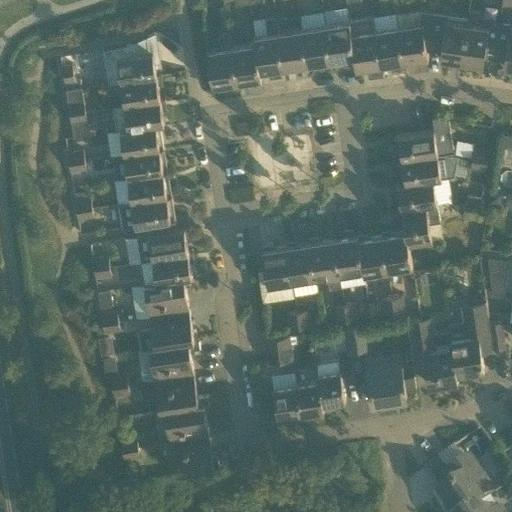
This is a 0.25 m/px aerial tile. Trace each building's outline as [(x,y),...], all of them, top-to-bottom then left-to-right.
[(440,58),(461,61),(467,22),(468,17),(421,10),(423,21),(428,49),(441,51),(440,58)] [(303,27),(302,27),(307,63),(331,59),(326,24),(323,11),(301,15),(303,27)] [(374,17),(375,28),(380,65),(390,63),(404,61),(399,25),(398,25),(396,13),(374,17)] [(255,35),(256,42),(262,78),(261,70),(284,67),(278,31),(276,16),(265,18),(268,33),(255,35)] [(467,22),(461,61),(461,66),(470,67),(471,63),(483,64),(484,57),(494,58),(499,21),(488,19),(487,25),(467,22)] [(350,20),(326,24),(331,59),(355,56),(352,32),(350,20)] [(423,21),(399,25),(404,61),(429,57),(428,49),(423,21)] [(504,67),(511,68),(511,27),(511,28),(511,23),(499,21),(494,58),(505,60),(504,67)] [(302,27),(278,31),(284,67),(307,63),(302,27)] [(375,28),(352,32),(355,56),(358,68),(380,65),(375,28)] [(223,84),(238,82),(232,46),(230,31),(219,33),(221,48),(208,50),(214,90),(224,89),(223,84)] [(238,82),(262,78),(256,42),(232,46),(238,82)] [(122,81),(157,75),(155,61),(160,60),(158,50),(118,57),(122,81)] [(63,65),(65,81),(75,79),(73,64),(63,65)] [(126,104),(161,100),(157,75),(122,81),(126,104)] [(66,89),(68,102),(85,100),(83,86),(66,89)] [(68,102),(70,112),(86,110),(85,100),(68,102)] [(121,129),(157,124),(165,123),(161,100),(126,104),(113,106),(117,130),(121,129)] [(91,109),(86,110),(70,112),(74,137),(95,133),(91,109)] [(448,115),(433,117),(434,129),(399,134),(402,158),(438,153),(451,151),(453,151),(451,135),(448,115)] [(121,129),(125,153),(160,148),(157,124),(121,129)] [(474,147),(472,157),(488,160),(490,149),(474,147)] [(160,148),(125,153),(129,177),(164,172),(160,148)] [(83,149),(68,152),(69,161),(85,159),(83,149)] [(400,168),(403,184),(433,179),(454,175),(455,154),(452,154),(451,151),(438,153),(402,158),(404,168),(400,168)] [(488,160),(472,157),(470,169),(487,171),(488,160)] [(85,159),(69,161),(71,172),(86,169),(85,159)] [(164,172),(129,177),(133,200),(168,195),(164,172)] [(437,203),(433,179),(403,184),(398,184),(402,208),(437,203)] [(119,203),(121,215),(123,227),(171,218),(168,195),(133,200),(119,203)] [(465,206),(481,209),(483,197),(467,195),(465,206)] [(91,197),(75,199),(77,209),(92,207),(91,197)] [(440,221),(437,203),(402,208),(406,231),(408,242),(432,239),(429,223),(440,221)] [(465,206),(463,217),(480,219),(481,209),(465,206)] [(92,207),(77,209),(78,219),(94,217),(92,207)] [(189,253),(187,239),(191,238),(190,227),(149,233),(138,235),(141,260),(154,258),(189,253)] [(406,231),(383,234),(389,271),(412,267),(408,242),(406,231)] [(358,233),(334,237),(340,274),(364,271),(359,238),(358,233)] [(365,275),(387,271),(389,271),(383,234),(359,238),(364,271),(365,275)] [(342,286),(340,274),(334,237),(310,241),(316,278),(328,276),(330,288),(342,286)] [(310,241),(287,245),(293,281),(316,278),(310,241)] [(268,285),(271,285),(272,292),(292,289),(290,282),(293,281),(287,245),(273,247),(272,243),(262,244),(268,285)] [(154,258),(157,282),(185,278),(193,276),(189,253),(154,258)] [(109,255),(93,257),(94,267),(110,264),(109,255)] [(94,267),(96,277),(112,275),(110,264),(94,267)] [(185,278),(157,282),(145,283),(150,315),(190,309),(185,278)] [(403,294),(393,296),(396,312),(405,311),(403,294)] [(396,312),(393,296),(382,298),(384,314),(396,312)] [(345,302),(347,320),(358,318),(355,301),(345,302)] [(347,320),(345,302),(334,304),(337,321),(347,320)] [(460,305),(463,321),(465,336),(451,338),(453,346),(457,373),(484,369),(479,335),(492,333),(490,323),(486,302),(460,305)] [(117,309),(101,312),(104,322),(119,320),(117,309)] [(150,348),(194,340),(190,309),(150,315),(152,327),(139,329),(142,349),(150,348)] [(308,309),(298,311),(301,327),(311,326),(308,309)] [(301,327),(298,311),(287,312),(289,329),(301,327)] [(434,316),(421,317),(407,320),(413,354),(425,352),(430,385),(458,381),(457,373),(453,346),(439,349),(434,316)] [(119,320),(104,322),(106,332),(121,329),(119,320)] [(490,323),(492,333),(494,349),(506,347),(502,322),(490,323)] [(367,349),(363,323),(346,326),(350,352),(367,349)] [(290,347),(288,335),(266,338),(268,350),(290,347)] [(194,340),(150,348),(155,379),(195,373),(191,350),(201,348),(199,339),(194,340)] [(290,347),(268,350),(270,362),(292,359),(290,347)] [(366,359),(373,402),(407,397),(400,353),(366,359)] [(338,360),(318,363),(320,379),(324,410),(335,408),(334,401),(346,399),(344,384),(355,382),(351,359),(338,361),(338,360)] [(127,373),(111,375),(113,386),(129,383),(127,373)] [(195,373),(155,379),(160,412),(165,412),(204,404),(209,404),(208,395),(198,396),(195,373)] [(312,412),(324,410),(320,379),(298,383),(303,420),(313,418),(312,412)] [(129,383),(113,386),(115,395),(130,393),(129,383)] [(292,422),(303,420),(298,383),(273,386),(278,417),(290,415),(292,422)] [(204,404),(165,412),(170,442),(210,436),(204,404)] [(213,459),(210,436),(170,442),(175,473),(219,467),(218,458),(213,459)] [(137,437),(121,439),(123,449),(139,447),(137,437)] [(139,447),(123,449),(125,459),(140,456),(139,447)] [(433,498),(441,511),(465,511),(475,506),(479,503),(471,490),(483,481),(468,458),(442,475),(442,476),(447,473),(454,484),(433,498)]
